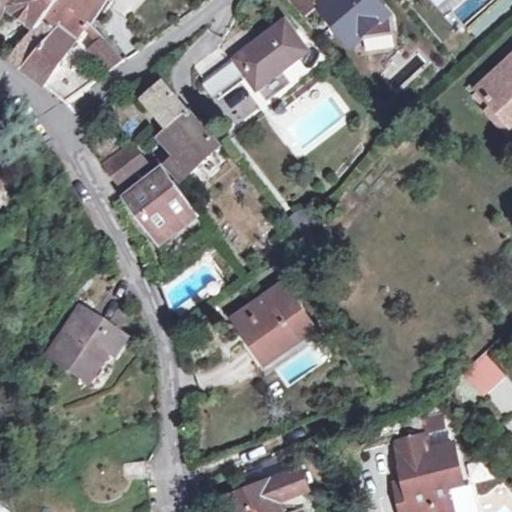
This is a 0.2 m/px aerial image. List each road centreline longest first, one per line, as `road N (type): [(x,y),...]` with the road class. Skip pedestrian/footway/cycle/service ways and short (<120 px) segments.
road 1 (unclassified): [(180,511),(157,321),(57,126)]
road 2 (unclassified): [(57,126),(224,0)]
